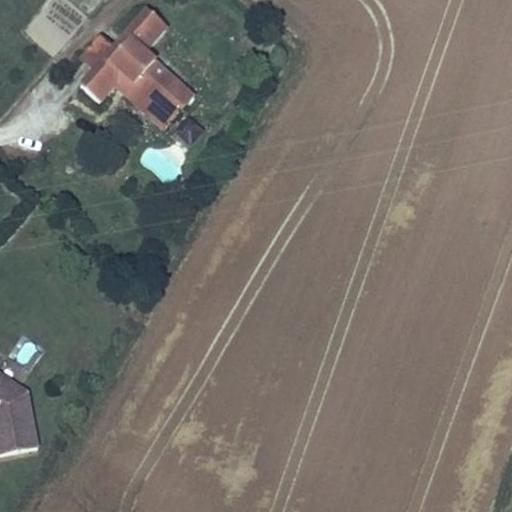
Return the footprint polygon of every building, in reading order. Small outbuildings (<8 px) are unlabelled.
[(53,42),(79,25),(65,3),(39,19),(53,42)] [(157,107),(179,84),(143,55),(167,29),(149,13),(84,89),(102,105),(118,87),(124,79),(157,107)] [(118,87),(164,127),(193,96),(179,84),(157,107),(124,79),(118,87)] [(191,122),(177,137),(190,148),(204,133),(191,122)] [(44,451),(29,398),(0,375),(0,452),(3,463),(44,451)]
